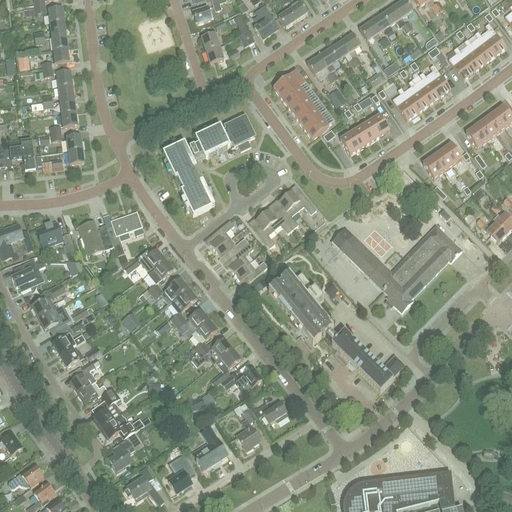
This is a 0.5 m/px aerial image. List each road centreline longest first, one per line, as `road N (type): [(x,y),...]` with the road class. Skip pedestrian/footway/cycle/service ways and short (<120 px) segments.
road 1 (residential): [(247,85),(312,174),(346,184),(511,67)]
road 2 (residential): [(76,477),(97,459),(95,445),(0,285)]
road 3 (residential): [(319,421),(184,249)]
road 4 (unclassified): [(175,511),(319,421)]
road 5 (residential): [(117,142),(94,67),(88,0)]
road 6 (residential): [(247,85),(362,0)]
road 7 (tertiary): [(76,477),(0,359)]
road 8 (residential): [(0,206),(50,205),(131,174)]
road 9 (residential): [(485,511),(467,474),(403,406)]
road 10 (residential): [(433,376),(410,356),(477,286)]
